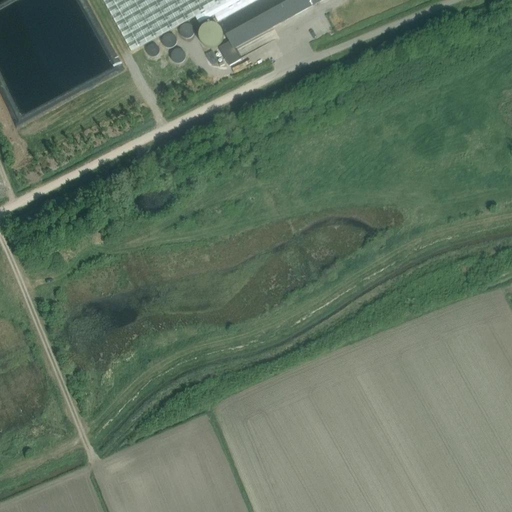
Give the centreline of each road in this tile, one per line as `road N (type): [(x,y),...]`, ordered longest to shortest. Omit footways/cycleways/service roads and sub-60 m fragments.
road 1 (track): [(0,212),(261,86)]
road 2 (track): [(0,238),(83,442)]
road 3 (unclassified): [(261,86),(461,0)]
